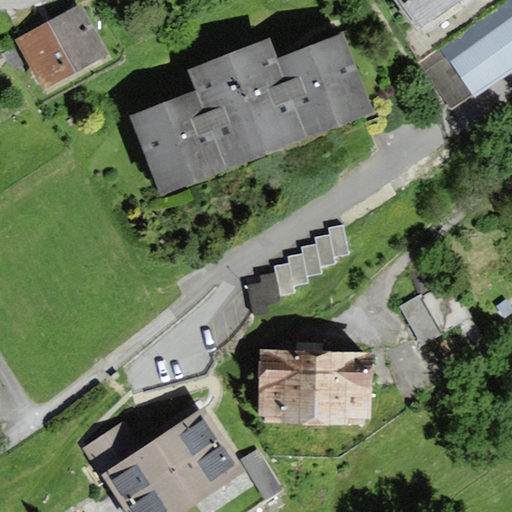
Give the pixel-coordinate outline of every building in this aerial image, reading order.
[(397,0),(416,28),(458,0),(397,0)] [(19,39),(45,88),(107,55),(81,6),(64,15),(33,32),(19,39)] [(511,18),(455,60),(477,90),(511,64),(511,18)] [(137,120),(164,189),(370,111),(342,39),(277,64),(273,51),(269,43),(193,72),(202,95),(137,120)] [(256,285),(242,289),(247,313),(260,309),(258,301),(273,298),(291,293),(290,290),(305,286),(304,281),(318,277),(317,272),(333,267),(331,263),(345,258),(340,228),(323,232),(324,239),(311,241),(311,249),(297,251),(298,258),(283,261),(283,269),(270,270),(270,276),(255,279),(256,285)] [(443,286),(399,311),(419,345),(463,320),(443,286)] [(267,347),(265,417),(366,420),(368,350),(313,348),(267,347)] [(89,450),(130,511),(179,511),(242,470),(201,410),(183,421),(139,451),(123,427),(96,445),(89,450)]
